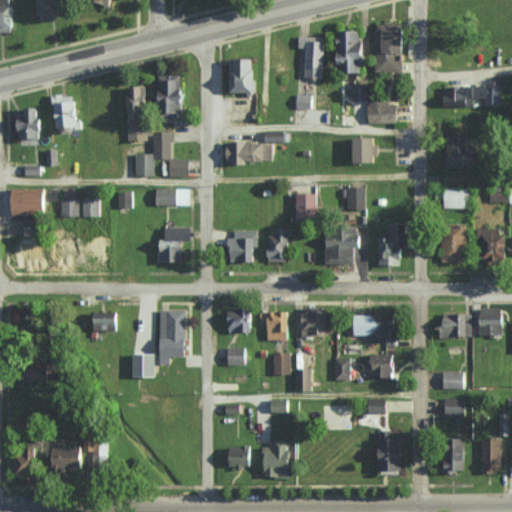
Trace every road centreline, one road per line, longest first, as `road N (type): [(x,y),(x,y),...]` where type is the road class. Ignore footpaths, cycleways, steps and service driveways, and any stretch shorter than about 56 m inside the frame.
road 1 (residential): [(511,286),(0,285)]
road 2 (residential): [(0,506),(511,505)]
road 3 (residential): [(417,505),(417,0)]
road 4 (residential): [(205,505),(202,24)]
road 5 (secondary): [(0,74),(306,0)]
